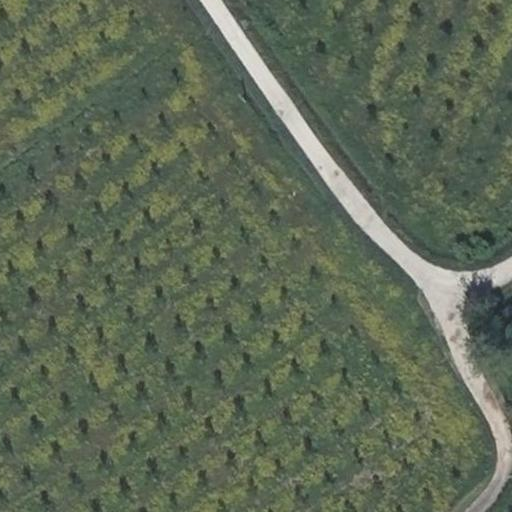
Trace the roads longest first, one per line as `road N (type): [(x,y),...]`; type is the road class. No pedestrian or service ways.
road 1 (unclassified): [(440,277),(363,210),(213,0)]
road 2 (residential): [(440,277),(446,315),(502,426),(507,468),(479,511)]
